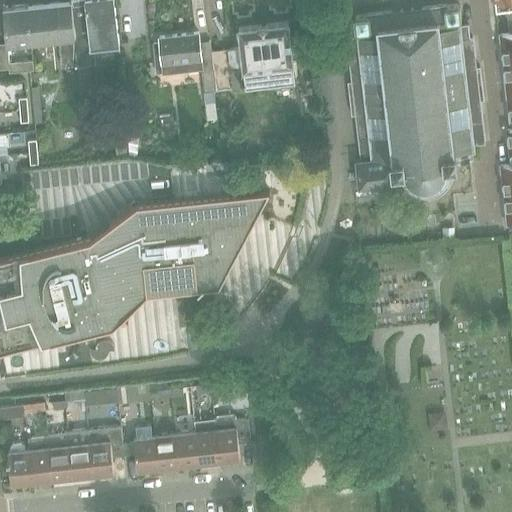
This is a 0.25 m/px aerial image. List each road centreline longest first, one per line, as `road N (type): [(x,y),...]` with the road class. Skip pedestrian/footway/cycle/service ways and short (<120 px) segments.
road 1 (residential): [(0,509),(229,488)]
road 2 (residential): [(492,224),(487,160),(494,141),(480,0)]
